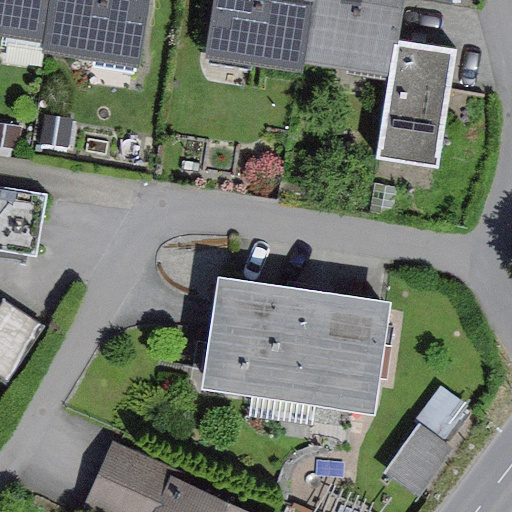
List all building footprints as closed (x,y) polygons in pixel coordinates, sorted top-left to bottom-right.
[(0,0),(0,25),(49,35),(56,0),(0,0)] [(153,0),(56,0),(49,35),(47,47),(143,61),(153,0)] [(220,0),(210,58),(302,75),(305,61),(315,0),(220,0)] [(315,0),(305,61),(393,76),(399,31),(404,0),(315,0)] [(393,76),(381,151),(446,161),(463,40),(399,31),(393,76)] [(0,243),(44,250),(53,191),(0,182),(0,243)] [(395,299),(222,275),(217,312),(215,326),(206,390),(380,414),(396,299),(395,299)] [(11,296),(0,313),(0,365),(16,377),(52,323),(33,310),(11,296)] [(394,451),(422,471),(474,398),(445,378),(394,451)] [(259,511),(119,448),(108,474),(93,507),(103,511),(259,511)]
